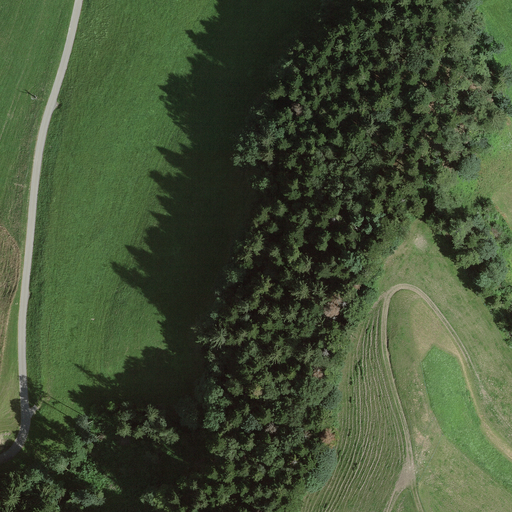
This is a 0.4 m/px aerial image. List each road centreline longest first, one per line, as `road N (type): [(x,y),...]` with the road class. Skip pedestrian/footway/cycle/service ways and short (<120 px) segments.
road 1 (track): [(78,0),(36,175),(23,308),(25,440),(0,461)]
road 2 (track): [(511,442),(438,312),(415,289),(392,290),(383,339),(422,511)]
